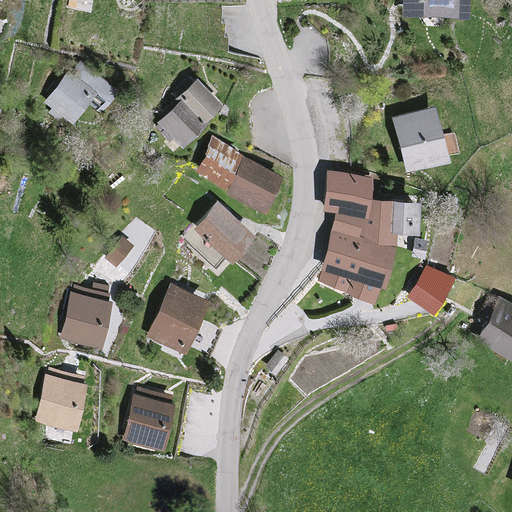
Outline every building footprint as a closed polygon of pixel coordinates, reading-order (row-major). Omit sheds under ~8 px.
[(452,0),(393,0),(394,15),(453,14),(452,0)] [(66,59),(29,97),(56,122),(93,84),(66,59)] [(183,80),(142,120),(163,142),(204,102),(183,80)] [(425,106),(384,115),(395,167),(436,158),(425,106)] [(270,174),(199,134),(180,167),(252,207),(270,174)] [(361,174),(312,169),(309,205),(319,207),(317,230),(306,267),(315,269),(310,280),(363,300),(371,277),(379,228),(398,229),(401,196),(359,193),(361,174)] [(206,197),(181,220),(215,256),(240,232),(206,197)] [(438,279),(413,264),(395,296),(419,311),(438,279)] [(194,297),(159,282),(138,332),(172,347),(194,297)] [(96,296),(61,289),(51,336),(86,343),(96,296)] [(511,333),(511,310),(485,297),(463,339),(499,357),(511,333)] [(68,378),(33,373),(26,424),(61,428),(68,378)] [(157,398),(123,392),(114,440),(149,446),(157,398)] [(511,472),(503,489),(511,493),(511,472)]
